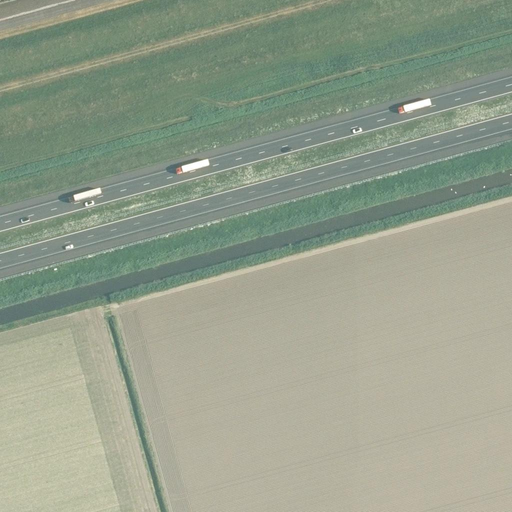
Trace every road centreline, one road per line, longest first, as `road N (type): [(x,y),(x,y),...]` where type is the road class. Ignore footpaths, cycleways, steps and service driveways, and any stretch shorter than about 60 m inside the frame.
road 1 (motorway): [(0,259),(511,119)]
road 2 (motorway): [(511,82),(0,222)]
road 3 (track): [(0,86),(317,0)]
